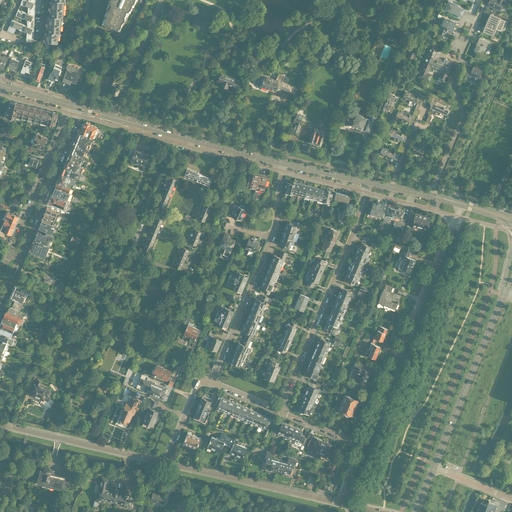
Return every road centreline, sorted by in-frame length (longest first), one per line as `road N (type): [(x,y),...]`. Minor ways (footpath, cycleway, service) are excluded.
road 1 (residential): [(361,446),(460,203)]
road 2 (residential): [(278,411),(349,243),(366,181)]
road 3 (unclassified): [(502,294),(433,467)]
road 4 (residential): [(339,503),(165,462)]
road 5 (tertiary): [(283,162),(113,117)]
road 6 (residential): [(165,462),(0,424)]
road 7 (residential): [(432,195),(461,123),(452,78),(465,47)]
road 8 (residential): [(211,381),(271,238)]
